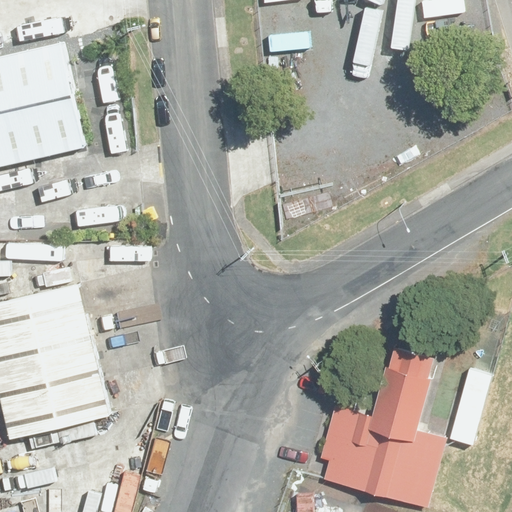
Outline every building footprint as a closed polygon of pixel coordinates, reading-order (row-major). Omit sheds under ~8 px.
[(279,0),(282,18),(351,11),(350,0),(279,0)] [(480,0),(377,0),(382,37),(484,26),(480,0)] [(60,50),(0,63),(0,175),(85,155),(60,50)] [(110,424),(77,288),(0,306),(0,405),(10,448),(110,424)] [(490,374),(468,368),(449,436),(471,442),(490,374)] [(342,411),(321,481),(426,511),(427,511),(448,443),(414,433),(428,386),(383,372),(369,419),(342,411)]
